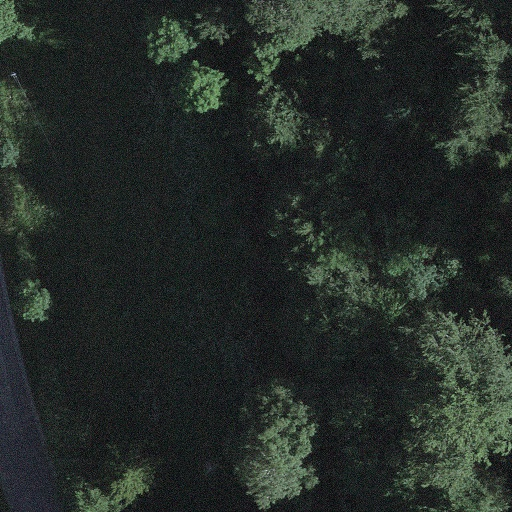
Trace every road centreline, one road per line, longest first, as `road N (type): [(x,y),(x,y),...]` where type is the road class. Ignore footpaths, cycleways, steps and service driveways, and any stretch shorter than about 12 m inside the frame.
road 1 (track): [(223,0),(354,511)]
road 2 (residential): [(0,333),(42,511)]
